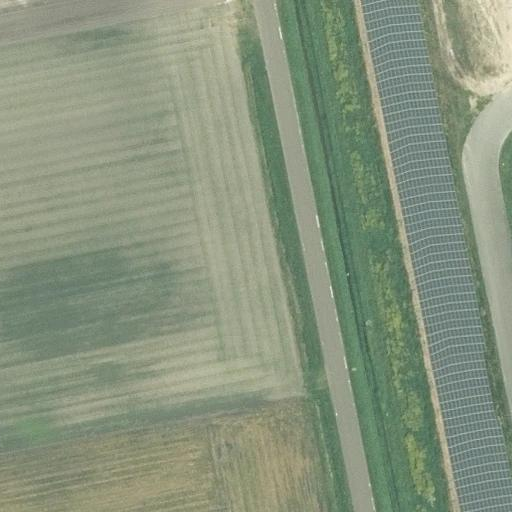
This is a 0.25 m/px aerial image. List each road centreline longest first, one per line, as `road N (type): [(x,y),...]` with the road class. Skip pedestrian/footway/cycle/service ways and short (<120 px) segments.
road 1 (unclassified): [(362,511),(262,0)]
road 2 (unknown): [(480,165),(511,329)]
